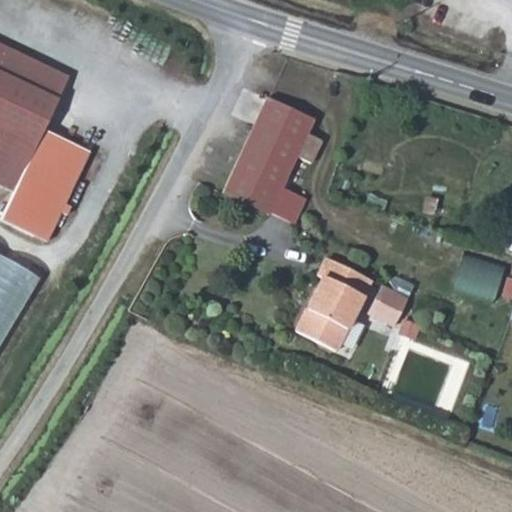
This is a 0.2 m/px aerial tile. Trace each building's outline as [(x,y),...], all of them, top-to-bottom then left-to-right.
[(62,74),(0,44),(0,182),(9,187),(0,206),(0,217),(41,236),(83,146),(38,125),(62,74)] [(268,215),(269,213),(279,190),(295,156),(309,163),(320,140),(305,133),(312,119),(265,97),(221,193),(268,215)] [(302,201),(279,190),(269,213),(291,224),(302,201)] [(511,257),(511,235),(503,233),(500,242),(494,241),(490,250),(511,257)] [(458,251),(447,285),(489,299),(501,265),(458,251)] [(0,355),(42,283),(0,257),(0,355)] [(369,281),(326,258),(317,275),(322,278),(294,330),(334,350),(369,281)] [(405,300),(380,287),(366,313),(392,326),(405,300)]
